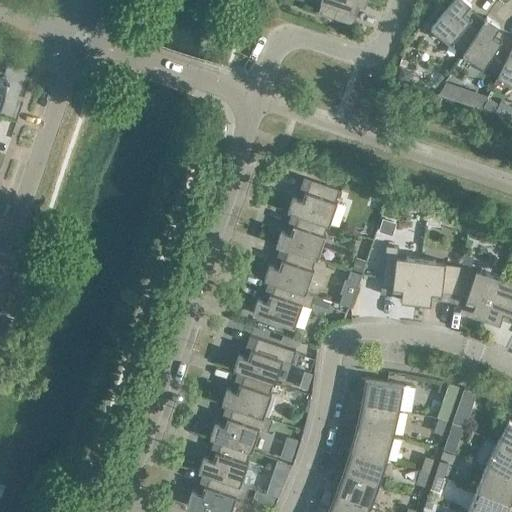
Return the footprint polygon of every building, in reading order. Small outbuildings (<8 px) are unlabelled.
[(366,0),(319,0),(321,1),(318,11),(316,10),(316,11),(353,24),(353,23),(357,12),(352,10),(353,9),(350,9),(353,1),(364,5),(366,0)] [(451,41),(463,52),(484,21),(484,20),(474,12),(471,16),(469,18),(463,12),(471,3),(467,0),(453,0),(430,27),(450,43),(451,41)] [(486,16),(484,20),(484,21),(463,52),(462,53),(483,67),(484,65),(498,74),(511,45),(511,38),(504,34),(501,38),(501,37),(499,40),(492,35),(499,25),(486,16)] [(511,45),(498,74),(497,76),(511,82),(511,45)] [(401,68),(398,78),(408,81),(409,76),(406,70),(401,68)] [(444,81),(436,94),(478,108),(486,95),(444,81)] [(486,98),(481,108),(493,113),(498,103),(486,98)] [(341,189),(304,176),(299,189),(306,192),(304,200),(292,196),(287,210),(329,224),(337,200),(335,200),(338,190),(340,190),(341,189)] [(329,224),(287,210),(299,214),(295,224),(293,223),(292,225),(295,226),(292,234),(280,230),(275,244),(317,258),(325,234),(323,234),(327,224),(329,224)] [(428,217),(427,225),(437,226),(438,218),(428,217)] [(382,218),(378,230),(387,233),(391,220),(382,218)] [(472,229),(469,237),(479,240),(482,232),(472,229)] [(317,258),(275,244),(287,248),(284,258),(281,257),(280,259),(283,260),(280,268),(269,264),(264,278),(306,292),(314,269),(312,268),(315,258),(317,258)] [(400,300),(415,302),(420,258),(397,255),(398,246),(385,245),(380,293),(392,294),(393,290),(394,287),(402,288),(400,300)] [(356,257),(353,266),(361,269),(364,259),(356,257)] [(445,261),(420,258),(415,302),(430,304),(432,292),(440,293),(439,295),(440,295),(440,300),(452,302),(454,294),(460,265),(445,263),(445,261)] [(475,270),(460,265),(454,294),(465,298),(465,301),(466,301),(467,299),(475,301),(471,313),(485,318),(499,276),(476,268),(475,270)] [(350,270),(348,277),(358,281),(361,274),(350,270)] [(511,280),(499,276),(485,318),(499,323),(503,311),(511,314),(510,316),(511,317),(511,315),(511,280)] [(306,292),(264,278),(268,280),(265,290),(269,292),(269,293),(271,294),(269,302),(257,298),(252,312),(294,326),(302,304),(310,307),(314,295),(306,292)] [(342,294),(340,301),(351,304),(353,297),(342,294)] [(282,334),(280,341),(296,346),(299,340),(282,334)] [(238,354),(233,368),(275,382),(282,360),(291,363),(295,350),(250,335),(249,336),(256,338),(253,348),(250,347),(250,349),(252,350),(250,358),(238,354)] [(275,382),(233,368),(245,372),(241,382),(239,381),(238,383),(241,384),(238,392),(226,388),(221,402),(226,404),(226,403),(263,416),(271,393),(269,392),(273,382),(275,382)] [(364,393),(363,402),(399,409),(403,383),(361,377),(360,378),(362,378),(363,393),(364,393)] [(458,385),(450,382),(438,417),(447,420),(458,385)] [(360,417),(358,425),(393,434),(399,409),(363,402),(357,400),(356,401),(358,402),(358,417),(360,417)] [(226,403),(226,404),(222,415),(227,417),(226,417),(229,418),(226,426),(215,422),(210,436),(251,450),(259,428),(268,431),(272,419),(263,416),(226,403)] [(465,411),(457,408),(452,422),(460,424),(465,411)] [(447,420),(438,417),(434,430),(442,433),(447,420)] [(511,421),(509,419),(496,442),(511,449),(511,421)] [(460,424),(452,422),(448,435),(456,438),(460,424)] [(354,440),(352,448),(387,459),(393,434),(358,425),(351,423),(351,425),(353,425),(353,440),(354,440)] [(251,450),(210,436),(221,440),(218,450),(215,450),(215,451),(217,452),(215,460),(203,456),(198,470),(240,484),(248,461),(246,460),(249,450),(251,451),(251,450)] [(511,449),(496,442),(485,466),(511,477),(511,449)] [(347,463),(344,471),(379,483),(387,459),(352,448),(345,446),(345,447),(346,448),(346,463),(347,463)] [(283,447),(280,459),(290,462),(294,451),(283,447)] [(425,455),(421,469),(429,472),(433,458),(425,455)] [(447,463),(439,460),(434,474),(443,476),(447,463)] [(511,477),(485,466),(476,489),(509,502),(511,495),(511,477)] [(339,486),(336,494),(370,507),(379,483),(344,471),(338,469),(338,470),(339,471),(338,485),(339,486)] [(429,472),(421,469),(416,482),(424,485),(429,472)] [(240,484),(198,470),(210,474),(206,485),(204,484),(203,485),(206,486),(203,494),(191,490),(186,504),(208,511),(230,511),(236,496),(245,499),(249,487),(240,484)] [(443,476),(434,474),(430,487),(438,490),(443,476)] [(270,480),(266,491),(278,495),(283,484),(270,480)] [(511,503),(509,502),(476,489),(467,511),(509,511),(511,508),(511,503)] [(330,508),(328,511),(367,511),(370,507),(336,494),(330,491),(329,492),(331,493),(329,508),(330,508)] [(268,494),(265,504),(272,506),(275,496),(268,494)]
